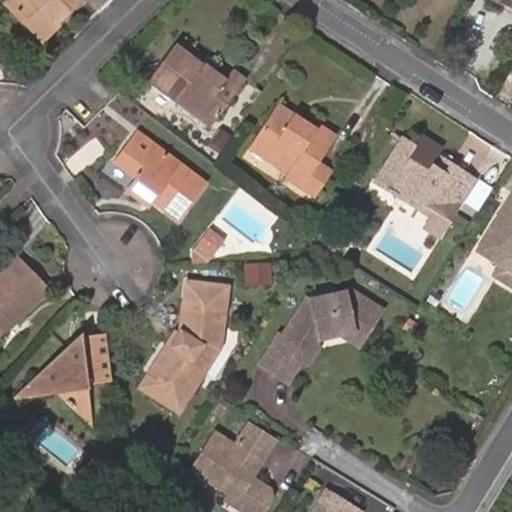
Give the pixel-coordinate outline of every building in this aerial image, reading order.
[(12,0),(6,6),(39,40),(81,0),(12,0)] [(209,127),(243,81),(232,73),(220,64),(213,74),(201,65),(175,46),(148,82),(209,127)] [(213,74),(220,64),(208,56),(201,65),(213,74)] [(511,71),(501,92),(511,98),(511,71)] [(288,173),(284,179),(315,198),(331,173),(318,165),(335,138),(319,128),(316,133),(277,108),(250,149),(288,173)] [(229,136),(220,130),(209,147),(218,153),(229,136)] [(179,220),(205,186),(135,133),(113,162),(135,179),(129,188),(152,204),(154,202),(179,220)] [(419,204),(444,220),(470,179),(449,164),(442,173),(427,163),(434,154),(438,148),(422,137),(414,147),(401,138),(373,180),(383,188),(383,191),(389,195),(394,195),(405,195),(405,202),(415,209),(419,204)] [(247,154),(284,179),(288,173),(250,149),(247,154)] [(442,173),(449,164),(434,154),(427,163),(442,173)] [(511,189),(510,188),(473,246),(497,260),(511,269),(511,189)] [(421,225),(434,234),(444,220),(419,204),(415,209),(426,216),(421,225)] [(350,243),(325,228),(317,241),(341,257),(350,243)] [(224,241),(208,229),(198,242),(215,254),(224,241)] [(0,337),(47,289),(19,259),(0,278),(0,337)] [(491,269),(511,282),(511,269),(497,260),(491,269)] [(269,281),(268,262),(245,263),(246,283),(269,281)] [(140,389),(179,413),(219,350),(227,288),(187,282),(180,338),(175,335),(140,389)] [(285,382),(301,359),(295,356),(310,335),(316,334),(317,340),(339,335),(343,327),(363,339),(381,311),(347,289),(344,293),(336,294),(331,290),(314,293),(311,300),(308,300),(303,297),(279,335),(276,333),(257,364),(285,382)] [(109,382),(104,334),(76,341),(18,397),(52,392),(88,427),(83,389),(109,382)] [(240,406),(250,390),(241,383),(230,400),(240,406)] [(251,460),(258,464),(270,443),(242,425),(241,426),(228,447),(212,437),(186,479),(203,489),(208,483),(219,490),(220,488),(229,493),(227,498),(248,511),(262,511),(270,500),(266,490),(250,479),(247,471),(251,460)] [(250,479),(258,464),(251,460),(247,471),(250,479)] [(358,511),(325,491),(311,511),(358,511)] [(248,511),(227,498),(221,510),(223,511),(248,511)]
